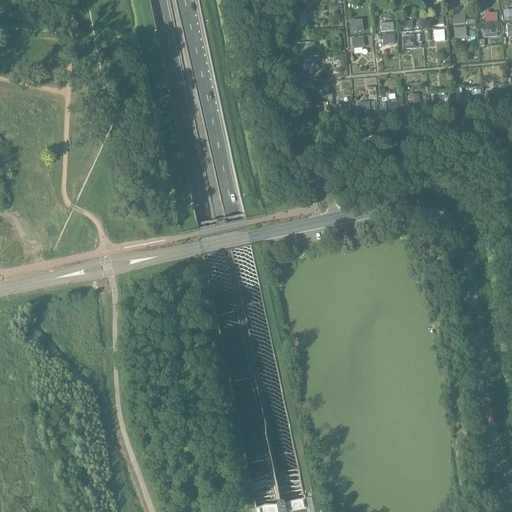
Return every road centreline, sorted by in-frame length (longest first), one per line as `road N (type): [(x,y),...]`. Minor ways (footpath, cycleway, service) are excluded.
road 1 (motorway): [(295,511),(184,0)]
road 2 (motorway): [(159,0),(266,511)]
road 3 (tertiary): [(511,488),(497,462),(465,256),(450,230),(419,209),(394,206),(248,236)]
road 4 (tertiary): [(0,290),(248,236)]
